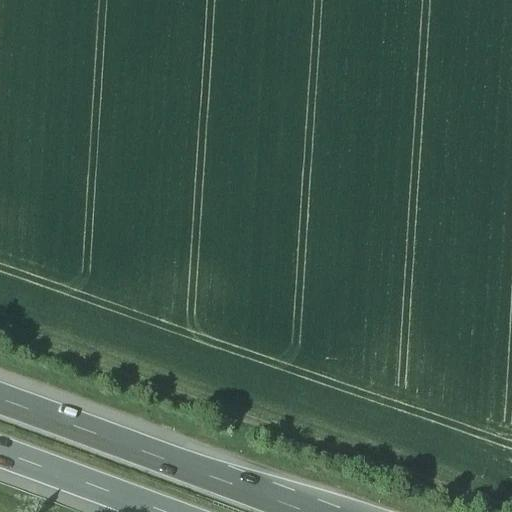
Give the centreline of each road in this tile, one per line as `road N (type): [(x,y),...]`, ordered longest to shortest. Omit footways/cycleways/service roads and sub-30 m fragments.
road 1 (track): [(503,511),(0,341)]
road 2 (motorway): [(304,511),(0,406)]
road 3 (motorway): [(0,459),(150,511)]
